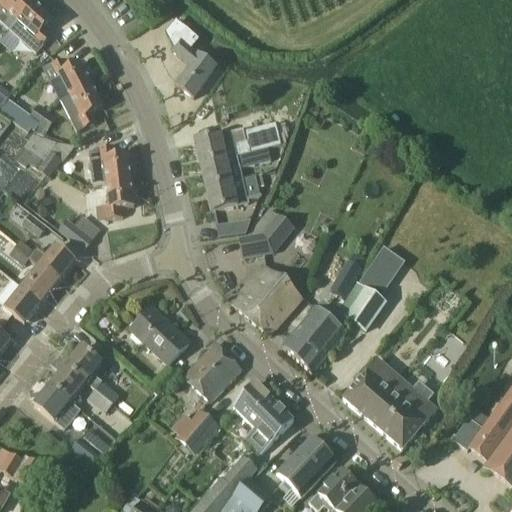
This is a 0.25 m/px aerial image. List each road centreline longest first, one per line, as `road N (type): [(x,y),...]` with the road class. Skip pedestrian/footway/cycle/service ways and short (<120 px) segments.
road 1 (tertiary): [(426,511),(247,352),(177,257)]
road 2 (tertiary): [(177,257),(150,128),(122,65),(74,0)]
road 3 (residential): [(0,398),(106,277),(177,257)]
